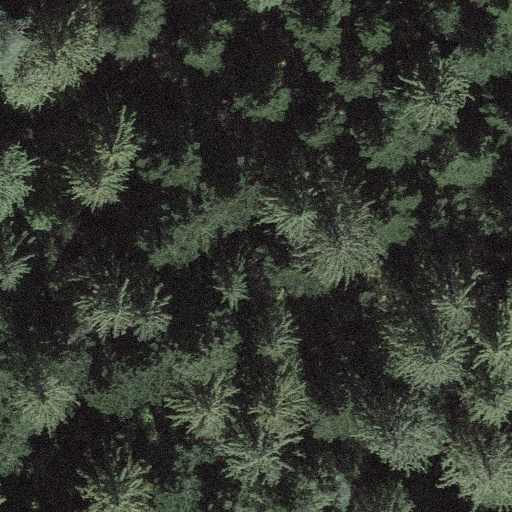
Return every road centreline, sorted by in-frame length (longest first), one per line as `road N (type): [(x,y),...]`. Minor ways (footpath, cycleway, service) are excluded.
road 1 (track): [(313,511),(511,353)]
road 2 (track): [(0,136),(69,93),(162,0)]
